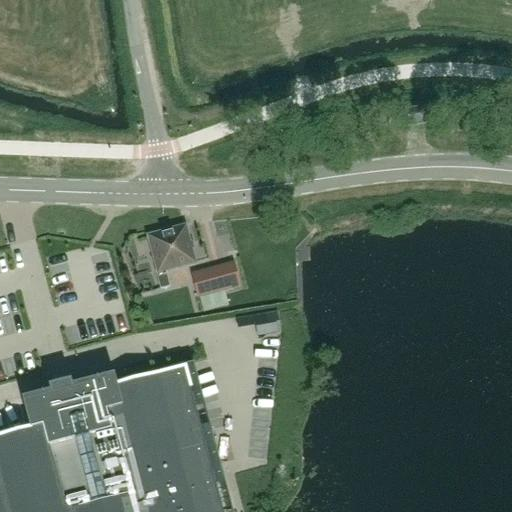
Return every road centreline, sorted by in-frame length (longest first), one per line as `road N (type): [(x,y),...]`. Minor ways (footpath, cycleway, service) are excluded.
road 1 (secondary): [(511,171),(398,168),(157,193)]
road 2 (unclassified): [(157,193),(159,150),(131,0)]
road 3 (secondary): [(157,193),(0,189)]
